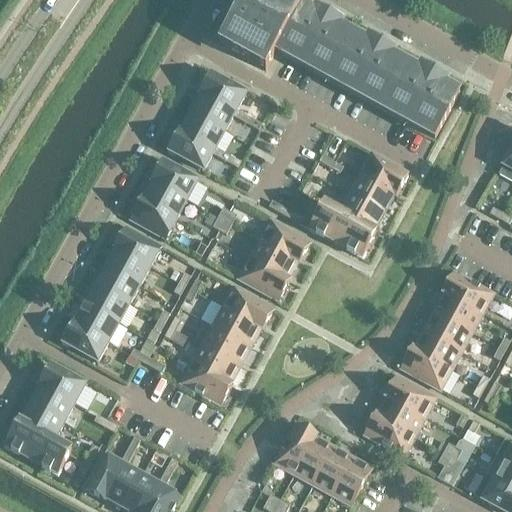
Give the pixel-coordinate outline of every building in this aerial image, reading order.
[(280,45),(428,126),(439,132),(459,95),(445,88),(446,84),(437,79),(438,77),(431,73),(430,75),(420,70),(418,73),(392,58),(394,55),(384,50),(385,48),(378,44),(377,46),(368,41),(366,44),(340,29),(341,26),(332,21),(333,19),(326,15),(325,17),(315,12),(313,15),(301,8),(303,3),(298,0),(246,0),(220,47),(265,72),(280,45)] [(199,97),(201,98),(234,117),(236,113),(245,96),(210,77),(199,97)] [(201,98),(191,116),(224,135),(233,119),(234,117),(201,98)] [(249,120),(236,113),(234,117),(233,119),(246,126),(249,120)] [(191,116),(181,134),(214,153),(216,150),(224,135),(191,116)] [(261,126),(249,120),(246,126),(258,133),(261,126)] [(214,153),(181,134),(179,133),(168,154),(203,173),(212,156),(214,153)] [(216,150),(214,153),(212,156),(225,163),(228,157),(216,150)] [(511,184),(511,150),(498,177),(511,184)] [(241,164),(228,157),(225,163),(237,170),(241,164)] [(318,164),(329,170),(332,163),(322,158),(318,164)] [(372,160),(360,180),(393,199),(395,200),(407,179),(372,160)] [(332,163),(329,170),(339,176),(343,169),(332,163)] [(151,185),(153,186),(186,204),(197,183),(162,164),(151,185)] [(360,180),(350,198),(383,216),(393,199),(360,180)] [(153,186),(143,203),(177,221),(186,204),(153,186)] [(301,196),(307,199),(313,189),(306,186),(301,196)] [(350,198),(340,216),(374,234),(383,216),(350,198)] [(177,221),(143,203),(141,202),(130,222),(165,242),(177,221)] [(279,215),(282,209),(272,203),(268,209),(279,215)] [(374,234),(340,216),(323,207),(309,232),(362,261),(376,236),(374,234)] [(289,221),(293,214),(282,209),(279,215),(289,221)] [(489,217),(498,222),(502,215),(492,210),(489,217)] [(223,211),(217,220),(224,224),(229,215),(223,211)] [(303,220),(293,214),(289,221),(300,226),(303,220)] [(229,215),(224,224),(231,228),(236,218),(229,215)] [(502,215),(498,222),(508,227),(511,221),(502,215)] [(212,230),(219,234),(224,224),(217,220),(212,230)] [(224,224),(219,234),(225,237),(231,228),(224,224)] [(271,224),(259,244),(297,265),(299,266),(310,246),(271,224)] [(114,251),(116,252),(149,270),(161,250),(125,230),(114,251)] [(259,244),(250,262),(287,282),(297,265),(259,244)] [(195,256),(202,259),(207,250),(200,246),(195,256)] [(116,252),(106,270),(139,289),(149,270),(116,252)] [(207,262),(213,266),(218,257),(212,253),(207,262)] [(287,282),(250,262),(238,282),(278,304),(289,284),(287,282)] [(97,275),(91,287),(129,307),(139,289),(106,270),(102,278),(97,275)] [(442,296),(444,297),(482,317),(493,297),(453,275),(442,296)] [(184,276),(179,286),(185,290),(191,280),(184,276)] [(196,283),(190,292),(196,295),(201,286),(196,283)] [(185,290),(179,286),(173,295),(180,299),(185,290)] [(90,300),(85,307),(119,326),(129,307),(91,287),(85,298),(90,300)] [(234,290),(223,311),(260,331),(262,332),(274,312),(234,290)] [(196,295),(190,292),(185,302),(190,305),(196,295)] [(444,297),(434,315),(472,336),(482,317),(444,297)] [(200,319),(210,324),(220,305),(210,300),(200,319)] [(85,307),(75,326),(109,344),(119,326),(85,307)] [(223,311),(212,329),(250,350),(260,331),(223,311)] [(163,314),(158,324),(164,327),(170,318),(163,314)] [(434,315),(424,334),(461,355),(472,336),(434,315)] [(175,321),(169,330),(175,334),(180,324),(175,321)] [(164,327),(158,324),(153,333),(159,337),(164,327)] [(109,344),(75,326),(73,325),(62,345),(97,365),(109,344)] [(212,329),(202,348),(239,369),(250,350),(212,329)] [(175,334),(169,330),(164,340),(169,343),(175,334)] [(424,334),(414,352),(451,373),(461,355),(424,334)] [(503,341),(498,351),(505,354),(510,345),(503,341)] [(202,348),(192,366),(230,387),(239,369),(202,348)] [(451,373),(414,352),(411,351),(400,371),(440,393),(451,373)] [(505,354),(498,351),(493,360),(500,364),(505,354)] [(130,358),(140,364),(144,358),(133,352),(130,358)] [(140,364),(151,370),(154,363),(144,358),(140,364)] [(154,363),(151,370),(161,376),(164,369),(154,363)] [(230,387),(192,366),(181,386),(220,408),(232,388),(230,387)] [(38,388),(41,389),(74,408),(85,387),(50,368),(38,388)] [(384,400),(386,401),(424,422),(435,401),(396,379),(384,400)] [(483,379),(478,388),(483,391),(489,382),(483,379)] [(494,386),(489,395),(495,398),(500,389),(494,386)] [(483,391),(478,388),(473,398),(478,401),(483,391)] [(41,389),(31,407),(64,426),(74,408),(41,389)] [(495,398),(489,395),(484,405),(490,408),(495,398)] [(386,401),(377,419),(414,439),(424,422),(386,401)] [(31,407),(21,425),(54,444),(64,426),(31,407)] [(414,439),(377,419),(375,417),(363,438),(403,460),(414,439)] [(93,424),(104,430),(108,424),(97,418),(93,424)] [(455,428),(462,431),(467,421),(461,418),(455,428)] [(5,449),(57,478),(71,453),(54,444),(21,425),(19,424),(5,449)] [(108,424),(104,430),(114,436),(118,429),(108,424)] [(467,433),(474,437),(479,428),(472,424),(467,433)] [(274,466),(293,477),(316,436),(297,425),(274,466)] [(474,437),(467,433),(463,442),(474,448),(479,439),(474,437)] [(293,477),(313,488),(335,446),(316,436),(293,477)] [(134,440),(127,453),(133,457),(140,444),(134,440)] [(503,465),(511,470),(511,445),(505,441),(494,461),(503,465)] [(313,488),(332,498),(355,457),(335,446),(313,488)] [(448,446),(443,456),(450,459),(455,450),(448,446)] [(92,448),(87,457),(93,461),(99,451),(92,448)] [(455,450),(450,459),(456,463),(462,454),(455,450)] [(127,453),(119,466),(123,468),(126,469),(133,457),(127,453)] [(437,465),(444,469),(450,459),(443,456),(437,465)] [(87,457),(82,467),(88,470),(93,461),(87,457)] [(104,504),(105,502),(123,468),(119,466),(103,457),(83,492),(104,504)] [(355,457),(332,498),(351,509),(374,468),(355,457)] [(450,459),(444,469),(451,473),(456,463),(450,459)] [(171,461),(164,474),(170,477),(178,465),(171,461)] [(511,470),(503,465),(493,483),(511,492),(511,470)] [(82,467),(77,476),(83,480),(88,470),(82,467)] [(105,502),(123,511),(141,478),(126,469),(123,468),(105,502)] [(157,487),(160,488),(163,490),(170,477),(164,474),(157,487)] [(83,480),(77,476),(71,486),(78,489),(83,480)] [(123,511),(146,511),(160,488),(157,487),(141,478),(123,511)] [(511,511),(511,492),(493,483),(485,478),(473,498),(498,511),(511,511)] [(160,488),(146,511),(173,511),(180,499),(163,490),(160,488)] [(270,497),(266,504),(276,509),(280,503),(270,497)] [(280,503),(276,509),(280,511),(287,511),(289,508),(280,503)]
